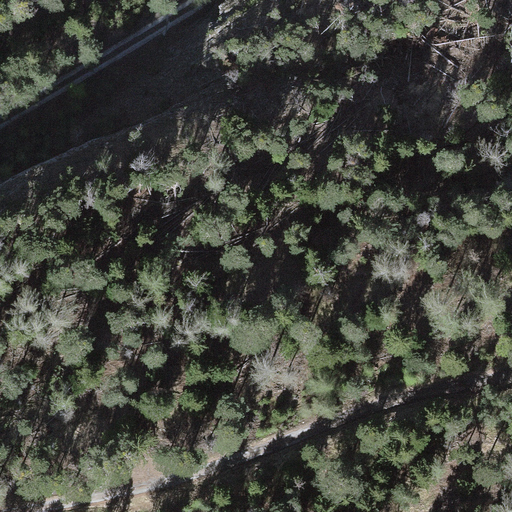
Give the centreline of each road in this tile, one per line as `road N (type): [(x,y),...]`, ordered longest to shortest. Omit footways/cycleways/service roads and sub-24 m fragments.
road 1 (track): [(0,511),(139,488),(394,399),(511,380)]
road 2 (track): [(0,112),(86,70),(190,0)]
